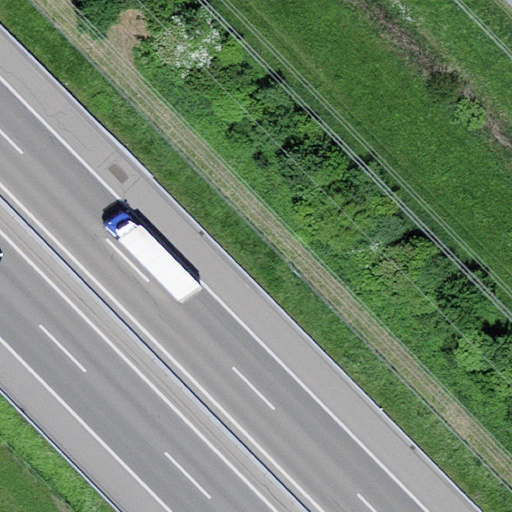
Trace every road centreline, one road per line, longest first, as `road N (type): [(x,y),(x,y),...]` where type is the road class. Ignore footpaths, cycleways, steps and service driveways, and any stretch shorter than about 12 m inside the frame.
road 1 (motorway): [(375,511),(0,130)]
road 2 (motorway): [(0,285),(223,511)]
